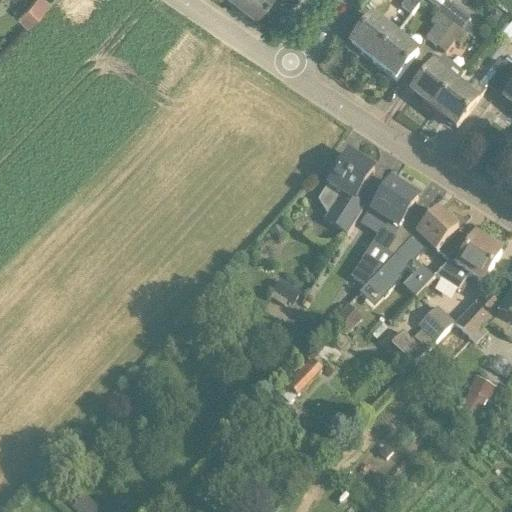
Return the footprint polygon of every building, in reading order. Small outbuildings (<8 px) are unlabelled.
[(52,3),(51,2),(48,0),(35,0),(18,18),(29,28),(52,3)] [(266,0),(242,0),(258,12),(266,0)] [(413,17),(424,3),(420,0),(399,0),(406,5),(403,9),(413,17)] [(442,18),(454,27),(464,34),(472,23),(450,7),(442,18)] [(427,42),(436,49),(454,27),(442,18),(440,16),(432,26),(437,29),(427,42)] [(352,49),(374,66),(396,37),(374,20),(352,49)] [(464,34),(454,27),(436,49),(447,57),(456,45),(461,49),(469,38),(464,34)] [(419,56),(396,37),(374,66),(397,84),(419,56)] [(498,77),(488,89),(498,97),(511,79),(511,72),(501,63),(493,73),(498,77)] [(413,96),(434,113),(457,85),(435,68),(413,96)] [(469,94),(457,85),(434,113),(458,132),(480,104),(480,103),(487,94),(476,85),(469,94)] [(375,174),(350,158),(321,202),(334,210),(325,223),(348,238),(366,211),(356,204),(375,174)] [(404,226),(419,202),(393,186),(373,216),(388,225),(374,247),(395,261),(419,235),(404,226)] [(429,250),(438,257),(460,234),(440,214),(387,271),(398,282),(429,250)] [(477,239),(458,269),(451,265),(437,280),(460,294),(470,278),(483,287),(503,256),(477,239)] [(381,277),(362,265),(351,282),(367,292),(377,281),(381,277)] [(417,301),(434,282),(423,272),(406,290),(417,301)] [(295,309),(303,297),(282,284),(274,296),(295,309)] [(455,327),(453,329),(473,349),(485,337),(478,330),(487,322),(491,327),(498,320),(511,328),(511,297),(502,312),(485,295),(454,325),(455,327)] [(362,323),(348,310),(334,326),(347,338),(362,323)] [(420,330),(422,332),(411,344),(425,358),(437,346),(453,329),(455,327),(454,325),(438,311),(420,330)] [(411,344),(404,338),(392,350),(414,370),(425,358),(411,344)] [(299,400),(322,374),(311,365),(288,391),(299,400)] [(471,392),(459,414),(478,423),(489,402),(471,392)] [(74,509),(77,511),(102,511),(103,511),(87,496),(74,509)]
